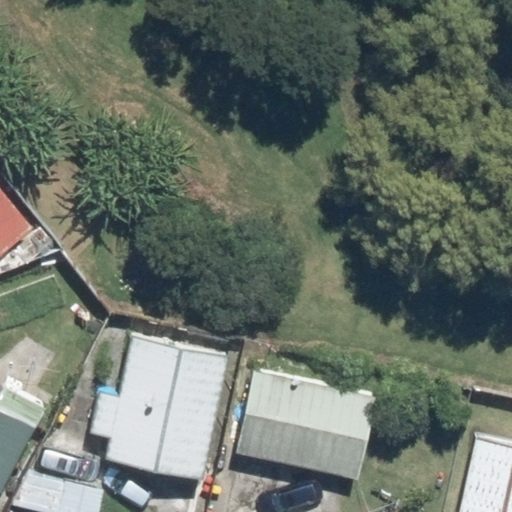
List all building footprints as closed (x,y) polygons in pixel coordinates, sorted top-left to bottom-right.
[(0,244),(41,209),(0,162),(0,244)] [(129,381),(103,376),(94,422),(113,425),(109,447),(211,467),(236,341),(140,322),(129,381)] [(381,386),(251,359),(234,444),(363,470),(381,386)] [(0,479),(8,483),(53,390),(9,369),(0,387),(0,479)] [(511,511),(511,433),(475,425),(453,511),(511,511)] [(98,511),(108,488),(29,457),(7,511),(41,511),(46,501),(73,511),(98,511)] [(0,500),(8,483),(0,479),(0,500)]
